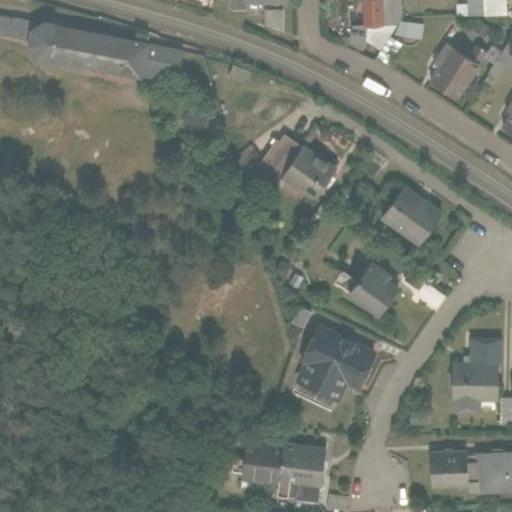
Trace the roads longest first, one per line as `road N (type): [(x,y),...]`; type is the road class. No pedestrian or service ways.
road 1 (residential): [(511,269),(482,281),(391,403),(374,433),(368,506)]
road 2 (residential): [(511,163),(317,40),(310,0)]
